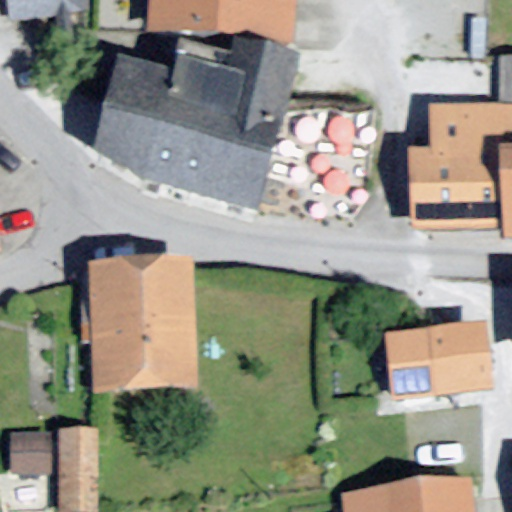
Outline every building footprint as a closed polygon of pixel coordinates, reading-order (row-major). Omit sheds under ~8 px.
[(155,0),(153,45),(295,53),(298,0),(155,0)] [(177,89),(123,75),(97,163),(145,192),(263,226),(348,227),(367,205),(376,115),(294,116),(305,69),(238,55),(229,86),(179,72),(177,89)] [(429,162),(407,162),(410,246),(511,243),(511,113),(427,115),(429,162)] [(194,275),(91,279),(96,403),(198,399),(194,275)] [(484,334),(397,346),(406,413),(493,402),(484,334)] [(98,511),(97,442),(10,443),(11,482),(58,481),(58,511),(98,511)] [(469,511),(468,491),(342,503),(343,511),(469,511)]
